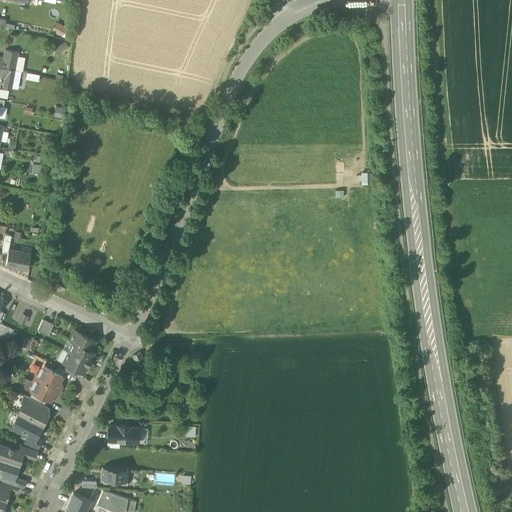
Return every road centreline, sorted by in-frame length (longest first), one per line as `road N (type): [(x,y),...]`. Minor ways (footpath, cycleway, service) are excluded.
road 1 (secondary): [(473,511),(423,223),(408,0)]
road 2 (secondary): [(394,2),(408,197),(460,511)]
road 3 (residential): [(130,335),(235,76),(289,14)]
road 4 (residential): [(44,511),(130,335)]
road 5 (residential): [(130,335),(0,277)]
